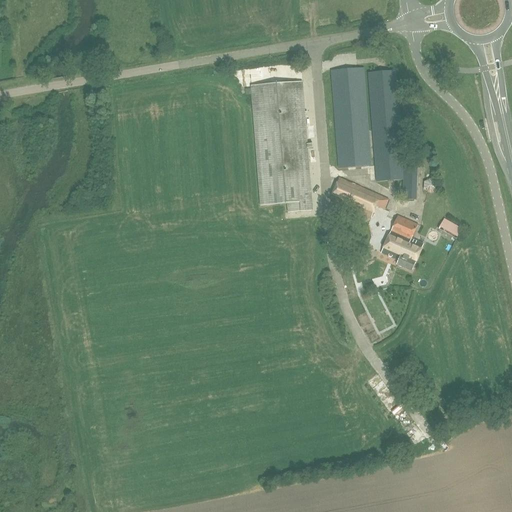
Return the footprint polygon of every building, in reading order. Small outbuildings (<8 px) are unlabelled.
[(339,168),(371,165),(364,68),(332,71),(339,168)] [(416,200),(417,164),(404,163),(397,71),(369,74),(378,182),(404,180),(403,200),(416,200)] [(305,112),(303,82),(251,86),(261,206),(288,204),(288,213),(313,211),(306,118),(307,118),(307,112),(305,112)] [(422,179),(424,191),(438,189),(437,177),(422,179)] [(385,211),(390,200),(340,179),(331,200),(372,218),(376,207),(385,211)] [(412,272),(424,245),(411,240),(418,225),(398,216),(381,253),(399,261),(397,266),(412,272)] [(454,236),(460,226),(445,218),(440,228),(454,236)]
